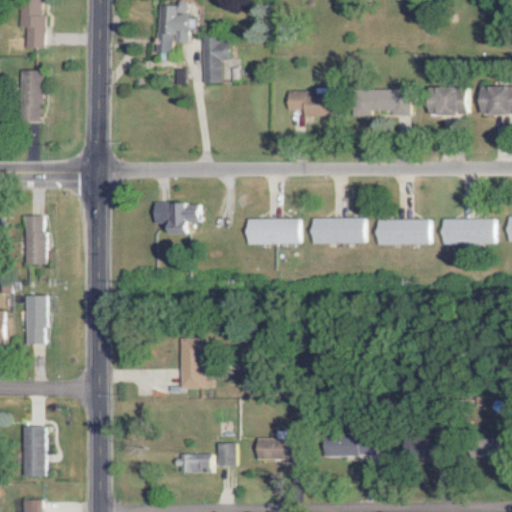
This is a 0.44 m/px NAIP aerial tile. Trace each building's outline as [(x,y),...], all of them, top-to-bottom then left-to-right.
[(25,27),(26,48),(45,47),(43,14),(40,14),(39,0),(34,0),(21,1),(22,27),(25,27)] [(157,52),(174,53),(174,42),(189,42),(190,14),(187,14),(187,5),(159,4),(157,52)] [(202,36),(204,83),(222,83),(221,59),(232,58),(232,42),(219,43),(219,35),(202,36)] [(185,68),(176,68),(176,84),(185,84),(185,68)] [(23,70),(25,108),(33,108),(34,121),(45,120),(42,70),(23,70)] [(470,115),(470,88),(431,87),(431,114),(470,115)] [(481,114),(511,114),(511,87),(482,87),(481,114)] [(393,110),(393,115),(412,115),(412,89),(357,89),(357,115),(373,115),(373,110),(393,110)] [(289,109),(306,108),(306,117),(335,116),(335,91),(289,92),(289,109)] [(169,233),(192,233),(192,222),(202,222),(202,207),(189,207),(189,202),(154,202),(154,223),(169,223),(169,233)] [(47,264),(48,216),(29,215),(28,263),(47,264)] [(0,235),(8,236),(8,217),(0,217),(0,235)] [(313,243),(366,243),(366,218),(313,217),(313,243)] [(301,243),(301,218),(249,219),(249,244),(301,243)] [(444,244),(496,244),(496,218),(443,219),(444,244)] [(432,244),(432,219),(378,220),(378,245),(432,244)] [(28,343),(49,343),(48,295),(28,296),(28,343)] [(213,387),(213,376),(206,376),(205,338),(181,339),(182,388),(213,387)] [(25,476),(46,477),(46,426),(26,426),(25,476)] [(376,434),(325,436),(326,455),(376,454),(376,434)] [(257,458),(303,459),(303,439),(258,438),(257,458)] [(236,465),(236,444),(217,444),(217,465),(236,465)] [(177,454),(177,472),(213,471),(213,454),(177,454)] [(44,511),(44,499),(24,500),(23,511),(44,511)]
